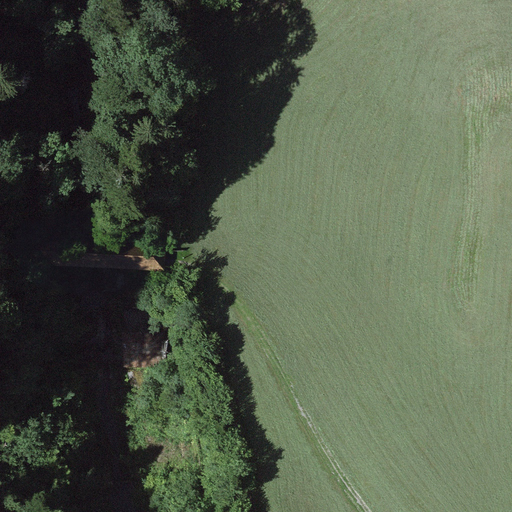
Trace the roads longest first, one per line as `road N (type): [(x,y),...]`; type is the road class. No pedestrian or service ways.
road 1 (track): [(186,261),(206,270),(264,341),(365,511)]
road 2 (track): [(0,246),(186,261)]
